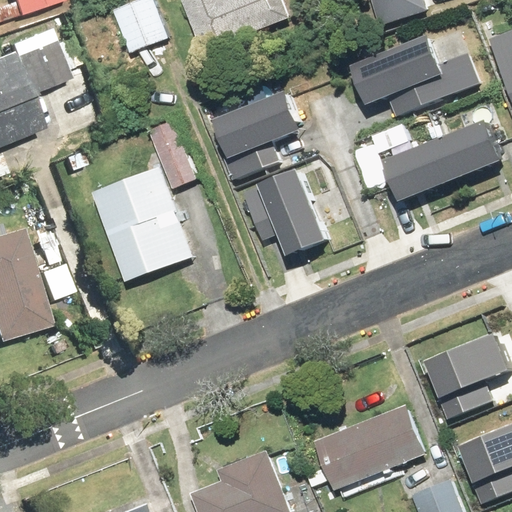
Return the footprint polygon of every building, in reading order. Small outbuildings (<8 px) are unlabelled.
[(152,0),(142,0),(112,12),(130,56),(169,41),(152,0)] [(186,0),(218,82),(258,67),(247,40),(298,21),(289,0),(186,0)] [(424,0),(371,0),(376,24),(428,13),(424,0)] [(511,30),(487,40),(511,102),(511,30)] [(424,36),(346,67),(364,112),(390,101),(396,116),(477,83),(466,55),(436,67),(424,36)] [(0,146),(41,131),(10,52),(0,55),(0,146)] [(339,80),(316,89),(329,123),(352,115),(339,80)] [(289,91),(210,122),(231,174),(273,157),(267,143),(304,128),(289,91)] [(511,155),(511,134),(506,118),(451,138),(465,174),(511,155)] [(465,174),(451,138),(397,159),(411,195),(465,174)] [(166,168),(98,193),(131,284),(200,258),(166,168)] [(298,170),(259,183),(263,194),(248,200),(261,239),(275,234),(283,257),(323,242),(298,170)] [(0,343),(49,329),(20,229),(0,235),(0,343)] [(511,339),(507,327),(423,362),(447,420),(497,399),(490,382),(511,373),(511,339)] [(339,492),(431,455),(411,406),(319,443),(339,492)] [(511,435),(465,453),(484,501),(511,490),(511,435)] [(225,484),(196,495),(202,511),(295,511),(272,450),(219,470),(225,484)] [(469,511),(461,481),(416,493),(421,511),(469,511)]
